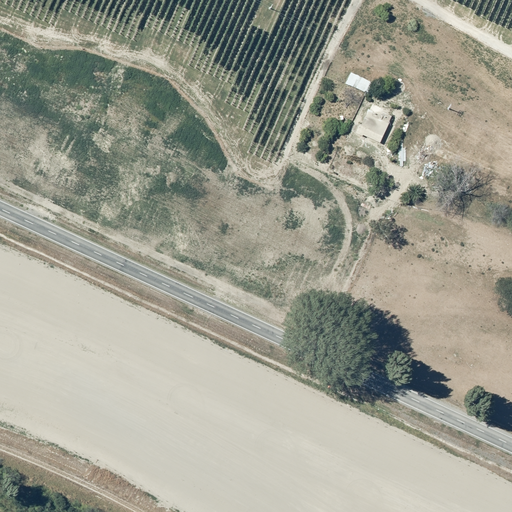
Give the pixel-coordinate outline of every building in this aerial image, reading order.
[(372,82),(350,72),(345,84),(367,94),(372,82)] [(374,102),(370,112),(367,110),(360,125),(355,123),(351,130),(379,143),(392,116),(381,111),(383,106),(374,102)] [(339,146),(341,140),(331,136),(329,142),(339,146)] [(406,164),(393,158),(384,178),(399,185),(404,175),(407,177),(410,170),(404,167),(406,164)] [(403,191),(394,187),(389,199),(399,202),(403,191)]
